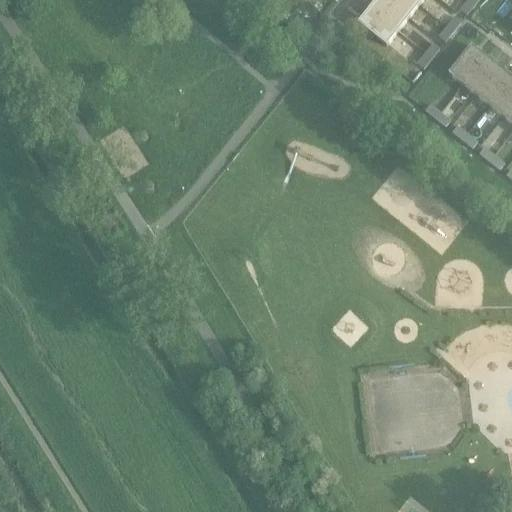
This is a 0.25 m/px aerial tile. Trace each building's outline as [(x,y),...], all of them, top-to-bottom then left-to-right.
[(272,5),(266,0),(260,0),(258,4),(267,12),(272,5)] [(382,0),(379,0),(370,12),(398,35),(409,21),(382,0)] [(410,0),(382,0),(409,21),(420,8),(410,0)] [(475,8),(469,3),(461,13),(467,18),(475,8)] [(281,12),(272,5),(267,12),(276,19),(281,12)] [(387,49),(398,35),(370,12),(359,26),(387,49)] [(455,20),(447,30),(454,35),(462,25),(455,20)] [(439,40),(446,45),(454,35),(447,30),(439,40)] [(434,47),(426,57),(432,62),(440,52),(434,47)] [(449,77),(463,88),(486,60),(472,49),(449,77)] [(418,67),(424,72),(432,62),(426,57),(418,67)] [(486,60),(463,88),(477,99),(499,71),(486,60)] [(511,80),(499,71),(477,99),(490,109),(511,81),(511,80)] [(511,81),(490,109),(504,120),(511,109),(511,81)] [(431,107),(426,114),(436,122),(441,115),(431,107)] [(441,115),(436,122),(446,130),(451,123),(441,115)] [(458,129),(453,136),(463,143),(468,137),(458,129)] [(478,145),(468,137),(463,143),(473,151),(478,145)] [(485,151),(480,157),(490,165),(495,159),(485,151)] [(505,166),(495,159),(490,165),(500,173),(505,166)]
